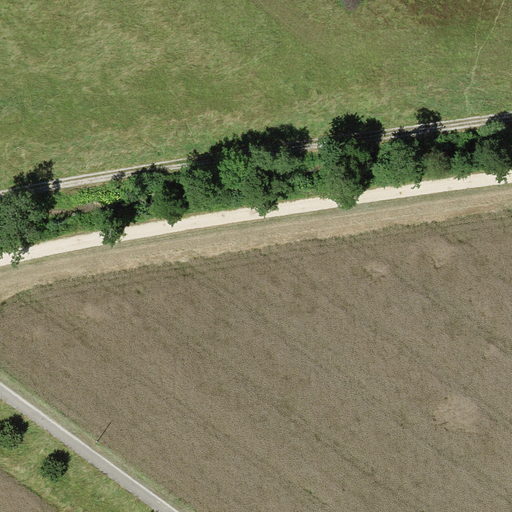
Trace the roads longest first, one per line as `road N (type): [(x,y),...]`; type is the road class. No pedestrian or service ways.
road 1 (track): [(0,198),(99,176),(511,117)]
road 2 (track): [(511,178),(179,224),(0,259)]
road 3 (residential): [(165,511),(0,390)]
